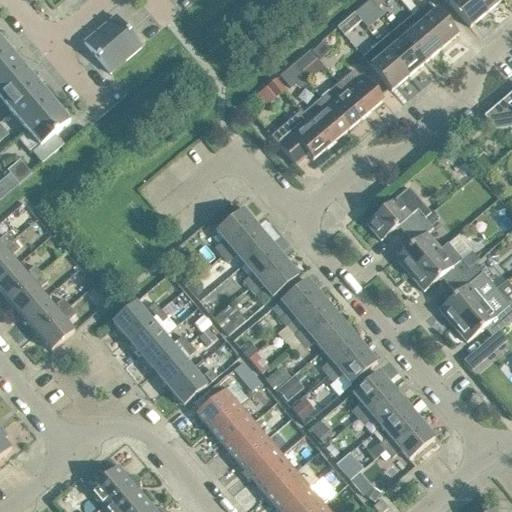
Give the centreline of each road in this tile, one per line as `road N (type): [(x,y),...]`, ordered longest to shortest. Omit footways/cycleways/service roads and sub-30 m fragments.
road 1 (residential): [(487,452),(297,220)]
road 2 (residential): [(511,39),(482,58),(472,97),(404,152),(369,160),(297,220)]
road 3 (residential): [(215,511),(154,437),(131,425),(101,430),(71,453)]
road 4 (residential): [(297,220),(243,151),(163,209)]
